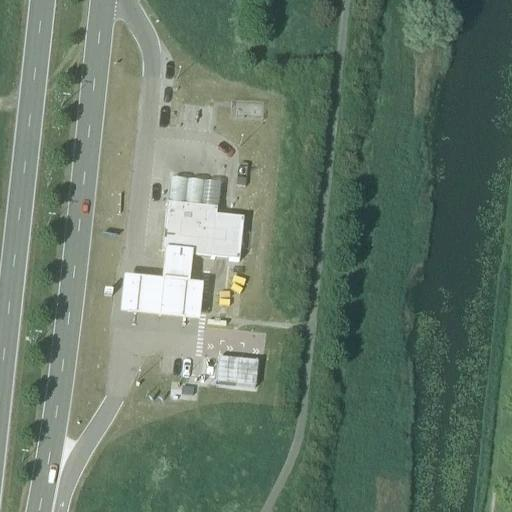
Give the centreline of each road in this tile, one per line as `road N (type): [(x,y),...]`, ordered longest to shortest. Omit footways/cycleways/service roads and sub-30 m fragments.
road 1 (secondary): [(40,511),(103,0)]
road 2 (secondary): [(44,0),(0,403)]
